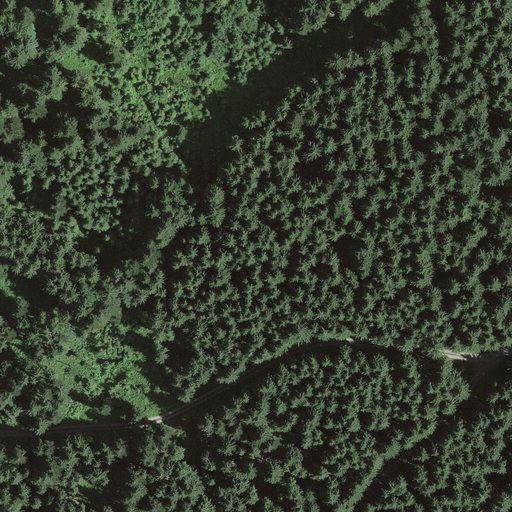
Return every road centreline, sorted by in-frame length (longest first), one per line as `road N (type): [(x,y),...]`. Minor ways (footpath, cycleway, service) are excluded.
road 1 (track): [(487,355),(321,338),(144,421),(0,434)]
road 2 (track): [(351,511),(475,382),(487,355),(511,349)]
